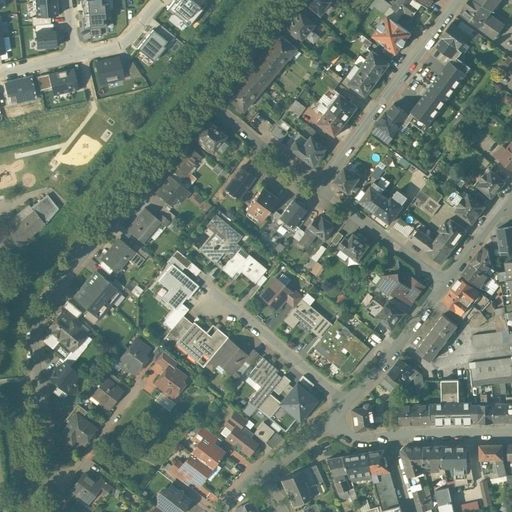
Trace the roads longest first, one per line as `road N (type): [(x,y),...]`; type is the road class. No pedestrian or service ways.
road 1 (residential): [(209,103),(59,283),(34,327),(57,511)]
road 2 (residential): [(459,0),(317,188)]
road 3 (residential): [(217,297),(346,403)]
road 4 (residential): [(445,283),(317,188)]
road 5 (residential): [(346,403),(445,283)]
road 6 (residential): [(317,188),(209,103)]
road 7 (residential): [(296,0),(209,103)]
road 8 (residential): [(390,437),(511,433)]
